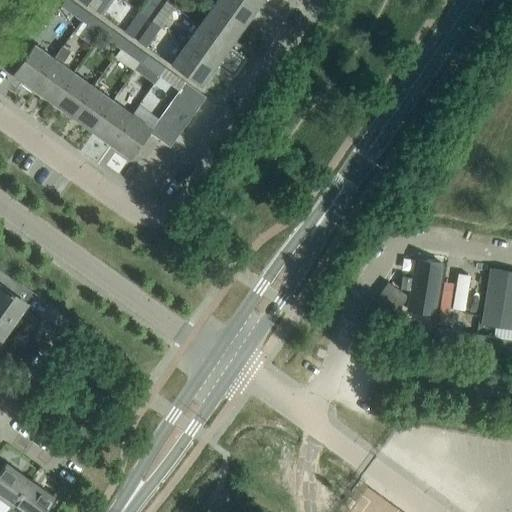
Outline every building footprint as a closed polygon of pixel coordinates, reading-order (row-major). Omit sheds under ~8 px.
[(87,11),(71,0),(63,0),(60,6),(81,20),(87,11)] [(108,0),(81,0),(99,13),(108,0)] [(147,17),(159,0),(147,0),(139,12),(147,17)] [(242,26),(256,6),(247,0),(216,0),(213,5),(242,26)] [(160,27),(174,7),(166,1),(152,21),(160,27)] [(228,46),(242,26),(213,5),(199,25),(228,46)] [(106,25),(87,11),(81,20),(99,34),(106,25)] [(132,37),(147,17),(139,12),(125,32),(132,37)] [(145,47),(160,27),(152,21),(137,41),(145,47)] [(125,39),(106,25),(99,34),(119,48),(125,39)] [(214,65),(228,46),(199,25),(185,45),(214,65)] [(134,69),(145,53),(125,39),(119,48),(114,55),(134,69)] [(32,88),(54,58),(33,43),(12,73),(22,80),(21,82),(31,89),(32,88)] [(216,67),(214,65),(185,45),(171,64),(200,85),(208,75),(209,76),(216,67)] [(51,101),(72,71),(61,63),(70,51),(62,46),(54,58),(32,88),(51,101)] [(158,76),(165,67),(145,53),(134,69),(153,83),(158,76)] [(185,81),(165,67),(158,76),(178,90),(185,81)] [(71,115),(92,86),(72,71),(51,101),(71,115)] [(205,96),(189,84),(185,81),(178,90),(177,91),(198,106),(205,96)] [(91,129),(112,100),(92,86),(71,115),(91,129)] [(198,106),(177,91),(170,101),(191,116),(198,106)] [(110,143),(131,114),(112,100),(91,129),(110,143)] [(191,116),(170,101),(163,111),(184,126),(191,116)] [(130,157),(149,131),(151,128),(141,120),(145,114),(136,107),(131,114),(110,143),(130,157)] [(184,126),(163,111),(156,121),(177,136),(184,126)] [(177,136),(156,121),(151,128),(149,131),(169,146),(177,136)] [(414,258),(411,278),(401,276),(400,288),(410,289),(407,309),(435,313),(442,262),(414,258)] [(11,292),(18,282),(0,268),(0,284),(0,319),(9,326),(26,302),(11,292)] [(511,271),(491,268),(483,324),(511,328),(511,271)] [(434,326),(412,316),(407,325),(429,335),(430,335),(434,326)] [(0,338),(9,326),(0,319),(0,338)] [(498,346),(500,337),(475,333),(473,342),(498,346)] [(0,470),(0,496),(11,504),(29,479),(6,462),(0,470)] [(29,479),(11,504),(5,511),(41,511),(53,496),(29,479)]
